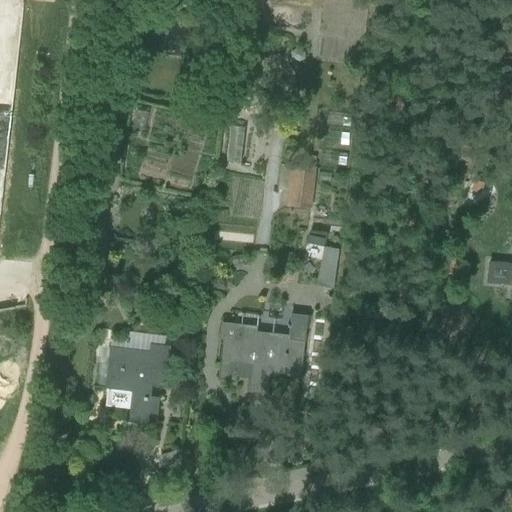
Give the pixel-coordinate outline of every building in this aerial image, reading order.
[(186,110),(199,112),(202,91),(189,90),(186,110)] [(101,114),(119,117),(122,99),(104,96),(101,114)] [(133,126),(144,128),(148,112),(137,109),(133,126)] [(227,160),(240,161),(244,126),(231,124),(227,160)] [(224,163),(227,127),(214,126),(210,161),(224,163)] [(286,203),(311,207),(317,166),(315,165),(316,156),(310,155),(309,165),(292,162),(291,164),(281,163),(277,190),(287,191),(286,203)] [(84,225),(103,227),(108,178),(90,176),(84,225)] [(107,228),(103,227),(84,225),(76,289),(92,292),(96,267),(101,269),(107,228)] [(316,283),(332,286),(338,247),(322,245),(316,283)] [(269,372),(300,376),(308,314),(291,312),(288,333),(257,330),(257,325),(222,321),(220,337),(224,338),(219,377),(236,380),(237,376),(249,377),(248,390),(267,392),(269,372)] [(128,420),(156,423),(159,396),(151,395),(152,385),(166,386),(171,345),(164,344),(165,334),(127,330),(126,340),(112,339),(111,346),(98,344),(93,385),(107,386),(105,405),(130,407),(128,420)]
